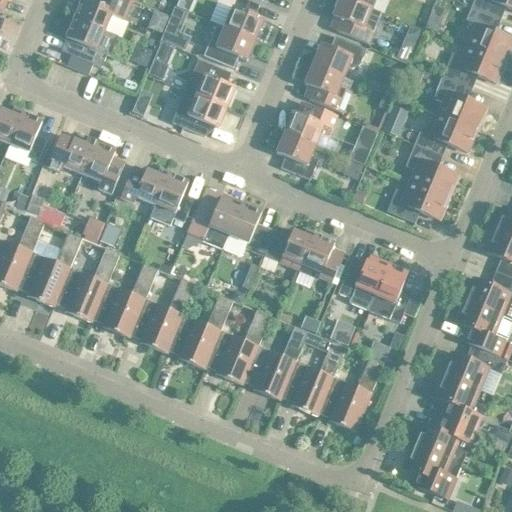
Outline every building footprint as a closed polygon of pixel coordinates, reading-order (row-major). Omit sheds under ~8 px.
[(83,0),(80,0),(73,19),(104,32),(110,17),(126,23),(134,4),(125,0),(86,0),(86,1),(83,0)] [(371,10),(347,0),(338,0),(332,17),(340,21),(336,32),(367,45),(375,24),(366,21),(371,10)] [(347,0),(371,10),(385,15),(391,0),(347,0)] [(511,11),(511,0),(473,0),(470,8),(495,19),(500,6),(511,11)] [(223,29),(254,42),(263,21),(254,17),(258,6),(248,2),(243,13),(232,8),(223,29)] [(511,40),(490,31),(495,19),(470,8),(465,21),(475,25),(466,47),(503,62),(511,41),(511,40)] [(65,39),(78,45),(73,57),(92,65),(97,52),(96,52),(96,50),(102,52),(106,53),(109,52),(112,48),(112,44),(111,41),(108,38),(102,36),(104,32),(73,19),(65,39)] [(427,21),(424,29),(436,33),(439,26),(427,21)] [(409,27),(404,38),(416,43),(421,32),(409,27)] [(165,29),(160,42),(184,52),(189,39),(178,34),(165,29)] [(246,62),(254,42),(223,29),(219,39),(211,36),(202,57),(232,70),(237,58),(246,62)] [(312,65),(343,78),(347,69),(351,70),(359,67),(365,50),(334,37),(329,48),(320,45),(312,65)] [(135,47),(129,61),(145,68),(151,54),(135,47)] [(442,77),(467,87),(472,75),(494,85),(503,62),(466,47),(461,58),(451,54),(442,77)] [(153,60),(147,75),(162,81),(168,66),(166,65),(153,60)] [(195,97),(226,110),(234,89),(225,86),(230,74),(197,61),(189,80),(200,85),(195,97)] [(343,78),(312,65),(303,86),(312,90),(307,101),(341,115),(350,94),(338,89),(343,78)] [(408,65),(403,77),(418,84),(423,72),(408,65)] [(484,109),(461,99),(465,87),(467,88),(467,87),(442,77),(432,100),(442,104),(438,116),(475,131),(484,109)] [(217,130),(226,110),(195,97),(187,117),(179,114),(174,126),(204,138),(208,127),(217,130)] [(292,113),(283,134),(314,147),(319,135),(327,139),(336,119),(305,106),(301,117),(292,113)] [(21,114),(22,114),(22,113),(13,108),(10,115),(0,110),(0,141),(8,145),(21,114)] [(41,122),(22,114),(21,114),(8,145),(28,153),(25,159),(36,164),(45,141),(35,137),(41,122)] [(414,145),(437,155),(442,144),(466,154),(475,131),(438,116),(429,138),(418,134),(414,145)] [(384,124),(381,131),(397,138),(400,130),(384,124)] [(310,158),(314,147),(283,134),(275,154),(284,158),(279,169),(309,181),(317,161),(310,158)] [(94,145),(95,143),(86,139),(83,145),(72,141),(71,142),(59,137),(46,168),(60,174),(62,168),(81,175),(94,145)] [(94,145),(81,175),(100,183),(97,190),(110,196),(124,164),(111,159),(114,153),(94,145)] [(415,171),(410,183),(447,199),(456,176),(432,166),(437,155),(414,145),(405,167),(415,171)] [(354,147),(348,160),(363,166),(368,153),(354,147)] [(134,198),(154,206),(167,175),(168,175),(168,173),(159,169),(156,175),(133,166),(117,205),(129,210),(134,198)] [(167,175),(154,206),(174,214),(171,219),(183,224),(192,202),(181,197),(187,183),(168,175),(167,175)] [(447,199),(410,183),(405,195),(395,191),(385,213),(409,223),(414,211),(438,221),(447,199)] [(240,205),(241,205),(242,204),(208,189),(188,236),(222,250),(240,205)] [(357,190),(352,202),(360,206),(365,194),(357,190)] [(22,212),(28,199),(19,195),(14,208),(22,212)] [(31,195),(25,212),(36,216),(37,217),(41,206),(43,200),(31,195)] [(260,213),(241,205),(240,205),(222,250),(240,257),(244,256),(246,251),(261,257),(272,233),(255,226),(260,213)] [(82,235),(91,216),(75,208),(66,227),(82,235)] [(493,230),(511,238),(511,212),(502,208),(493,230)] [(0,240),(0,286),(15,293),(16,290),(15,290),(30,254),(31,254),(43,224),(29,218),(17,248),(0,240)] [(84,236),(82,240),(95,245),(104,224),(91,219),(84,236)] [(106,225),(99,242),(114,248),(121,231),(106,225)] [(272,233),(261,257),(279,265),(282,259),(300,267),(313,236),(314,236),(315,234),(305,230),(303,236),(292,232),(288,240),(272,233)] [(511,238),(493,230),(483,253),(511,264),(511,238)] [(15,290),(16,290),(27,294),(26,297),(53,308),(54,306),(53,305),(68,269),(69,269),(81,240),(67,234),(54,264),(31,254),(30,254),(15,290)] [(313,236),(300,267),(320,275),(319,279),(335,286),(349,254),(332,247),(333,244),(314,236),(313,236)] [(53,305),(54,306),(64,310),(63,313),(90,324),(91,321),(106,285),(119,255),(105,249),(92,279),(69,269),(68,269),(53,305)] [(387,266),(388,264),(378,260),(376,266),(365,262),(363,266),(350,261),(336,294),(349,300),(348,303),(368,312),(387,266)] [(91,321),(102,326),(101,328),(128,340),(129,337),(144,301),(157,271),(142,265),(130,295),(106,285),(91,321)] [(172,266),(168,275),(181,280),(185,272),(172,266)] [(387,266),(368,312),(399,325),(403,315),(402,314),(411,292),(401,288),(407,274),(387,266)] [(463,302),(500,317),(509,294),(472,279),(463,302)] [(181,316),(182,316),(194,287),(180,281),(168,311),(144,301),(129,337),(140,341),(139,344),(166,355),(167,353),(166,352),(181,316)] [(234,291),(230,301),(240,305),(244,295),(234,291)] [(219,332),(220,332),(232,302),(218,296),(205,326),(182,316),(181,316),(166,352),(167,353),(177,357),(176,360),(203,371),(204,368),(219,332)] [(498,358),(511,324),(511,321),(500,317),(463,302),(454,324),(466,329),(460,342),(470,346),(477,349),(498,358)] [(257,348),(270,318),(255,312),(243,342),(220,332),(219,332),(204,368),(215,373),(214,375),(241,387),(242,384),(257,348)] [(304,317),(299,330),(314,336),(319,323),(304,317)] [(294,363),(295,363),(303,344),(307,333),(293,328),(281,358),(257,348),(242,384),(253,388),(252,391),(279,402),(280,400),(279,399),(294,363)] [(307,333),(303,344),(326,354),(331,343),(307,333)] [(316,418),(318,415),(317,415),(332,378),(333,379),(345,349),(331,343),(326,354),(319,373),(295,363),(294,363),(279,399),(280,400),(290,404),(289,407),(316,418)] [(498,358),(477,349),(472,362),(450,353),(441,376),(478,391),(487,370),(500,375),(506,361),(498,358)] [(317,415),(318,415),(328,420),(327,422),(354,433),(383,365),(368,359),(356,388),(333,379),(332,378),(317,415)] [(478,391),(441,376),(432,398),(443,403),(438,416),(474,431),(484,408),(473,403),(478,391)] [(474,431),(438,416),(432,430),(421,425),(411,447),(460,467),(474,431)] [(460,467),(411,447),(402,470),(414,474),(409,485),(446,500),(460,467)] [(511,470),(504,467),(499,479),(511,484),(511,480),(511,470)]
